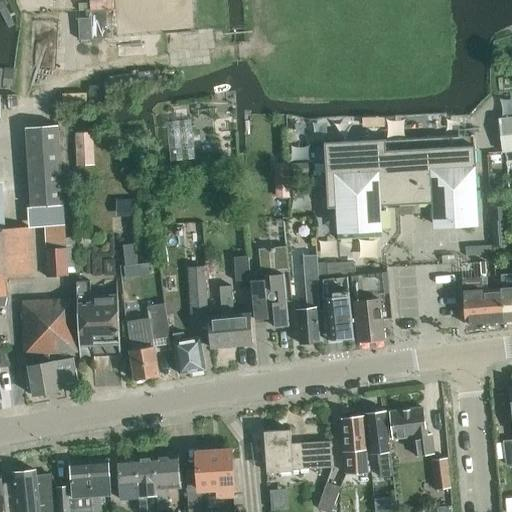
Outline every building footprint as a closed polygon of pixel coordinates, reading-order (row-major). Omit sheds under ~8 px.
[(91,18),(78,19),(80,41),(91,40),(107,40),(107,32),(106,11),(91,11),(91,18)] [(87,105),(87,106),(93,106),(93,105),(102,106),(102,105),(107,105),(107,87),(88,89),(88,95),(87,105)] [(86,92),(62,92),(62,102),(86,102),(86,92)] [(173,158),(197,157),(194,117),(170,119),(173,158)] [(511,117),(499,119),(503,151),(507,150),(511,149),(511,117)] [(31,209),(64,208),(58,125),(26,127),(31,209)] [(76,133),(77,166),(94,165),(92,133),(76,133)] [(433,225),(477,223),(474,166),(475,165),(474,134),(323,142),(327,208),(335,207),(337,239),(381,237),(380,205),(399,204),(399,201),(415,200),(415,213),(432,213),(433,225)] [(311,163),(290,164),(291,174),(311,173),(311,163)] [(290,197),(289,185),(281,185),(282,198),(290,197)] [(505,207),(491,208),(494,247),(508,246),(505,207)] [(5,278),(32,277),(28,227),(0,229),(0,295),(6,295),(5,278)] [(66,247),(64,228),(43,229),(45,275),(67,274),(66,247)] [(126,264),(138,263),(136,244),(124,246),(126,264)] [(263,282),(252,282),(256,319),(268,318),(275,318),(276,326),(288,325),(286,300),(291,299),(286,248),(259,250),(263,282)] [(319,307),(317,276),(316,263),(315,255),(302,256),(306,308),(295,309),(299,343),(318,341),(316,308),(319,307)] [(236,282),(249,280),(247,256),(234,257),(236,282)] [(484,262),(476,263),(477,277),(477,279),(480,279),(480,275),(485,275),(484,262)] [(324,263),(316,263),(317,276),(325,276),(324,263)] [(134,276),(132,264),(124,265),(126,277),(134,276)] [(190,319),(207,317),(203,268),(186,270),(190,319)] [(350,275),(358,341),(384,338),(379,293),(384,293),(381,272),(350,275)] [(511,276),(500,277),(501,288),(499,288),(503,322),(511,321),(511,276)] [(77,343),(118,341),(116,296),(90,297),(90,281),(75,282),(77,343)] [(221,316),(207,317),(210,349),(252,344),(249,313),(233,315),(229,286),(219,287),(221,316)] [(483,323),(502,322),(503,322),(499,288),(481,290),(483,323)] [(462,291),(465,325),(483,323),(481,290),(462,291)] [(322,298),(326,341),(352,338),(352,339),(354,339),(348,291),(347,291),(348,295),(322,298)] [(59,392),(57,384),(77,380),(72,357),(49,361),(48,352),(76,351),(72,299),(21,302),(24,353),(30,354),(33,364),(27,366),(33,397),(59,392)] [(132,380),(159,375),(151,334),(169,332),(165,303),(145,306),(148,318),(137,321),(143,347),(129,350),(132,380)] [(179,373),(204,369),(199,337),(182,340),(181,332),(172,333),(179,373)] [(416,456),(433,454),(431,434),(425,434),(422,408),(389,411),(392,438),(414,436),(416,456)] [(389,443),(387,443),(383,411),(366,413),(371,453),(378,452),(380,476),(379,477),(381,481),(384,484),(386,486),(390,488),(395,488),(389,443)] [(344,452),(346,452),(346,474),(358,474),(367,473),(362,415),(342,419),(344,452)] [(294,470),(292,444),(291,430),(263,431),(266,466),(278,465),(279,473),(294,472),(294,470)] [(292,444),(294,470),(333,467),(331,441),(292,444)] [(198,470),(187,471),(189,506),(189,510),(202,509),(201,488),(215,488),(216,498),(234,497),(232,451),(197,453),(198,470)] [(176,454),(156,456),(154,456),(157,494),(158,511),(167,511),(166,497),(164,497),(163,487),(179,486),(176,454)] [(147,511),(146,495),(157,494),(154,456),(135,458),(138,497),(139,511),(147,511)] [(138,497),(135,458),(117,459),(120,499),(138,497)] [(436,490),(449,488),(450,488),(446,458),(432,459),(436,490)] [(98,511),(102,511),(101,497),(111,496),(109,461),(90,462),(92,497),(93,497),(95,508),(98,508),(98,511)] [(98,511),(98,508),(95,508),(93,497),(92,497),(90,462),(70,464),(72,488),(68,488),(68,487),(57,487),(58,511),(98,511)] [(3,486),(6,511),(56,511),(53,475),(37,477),(35,469),(13,472),(14,484),(3,486)] [(326,511),(332,511),(341,487),(327,482),(317,509),(326,511)] [(395,498),(386,499),(387,511),(396,511),(395,498)]
